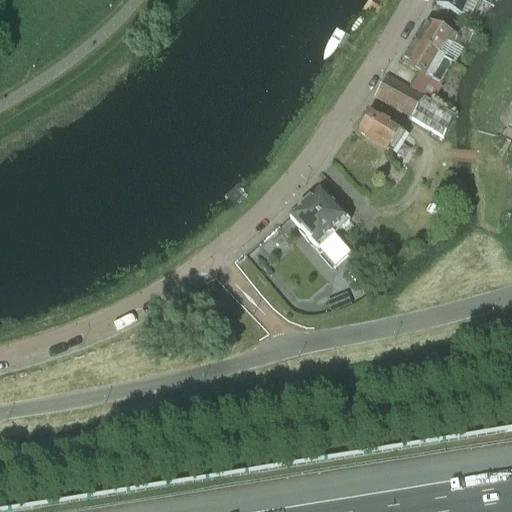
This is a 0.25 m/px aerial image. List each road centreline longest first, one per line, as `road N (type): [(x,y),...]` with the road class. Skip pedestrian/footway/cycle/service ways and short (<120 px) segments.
road 1 (residential): [(0,358),(65,340),(154,297),(210,256),(307,162),(414,0)]
road 2 (tertiary): [(0,413),(113,394),(511,296)]
